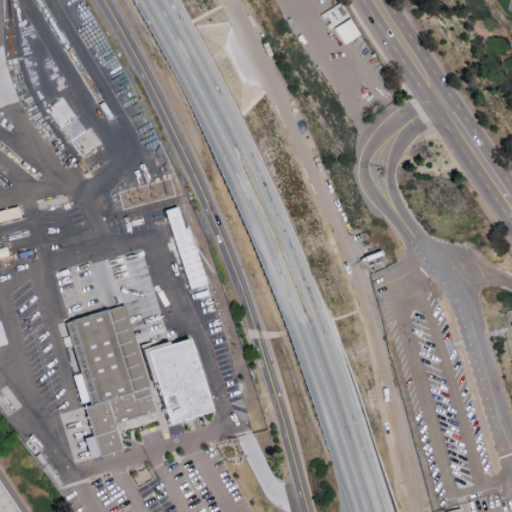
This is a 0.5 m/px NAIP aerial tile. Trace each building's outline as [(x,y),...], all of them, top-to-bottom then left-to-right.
[(343,43),(359,34),(349,18),(333,27),(343,43)] [(182,205),(166,209),(188,289),(204,284),(182,205)] [(0,220),(19,218),(18,208),(0,210),(0,220)] [(55,325),(123,306),(154,412),(112,425),(121,450),(89,461),(82,439),(91,436),(82,408),(94,405),(92,397),(79,401),(71,377),(78,375),(70,345),(63,346),(61,339),(67,336),(65,329),(58,331),(55,325)] [(502,314),(511,311),(511,338),(509,339),(502,314)] [(145,352),(166,424),(209,411),(186,339),(145,352)]
